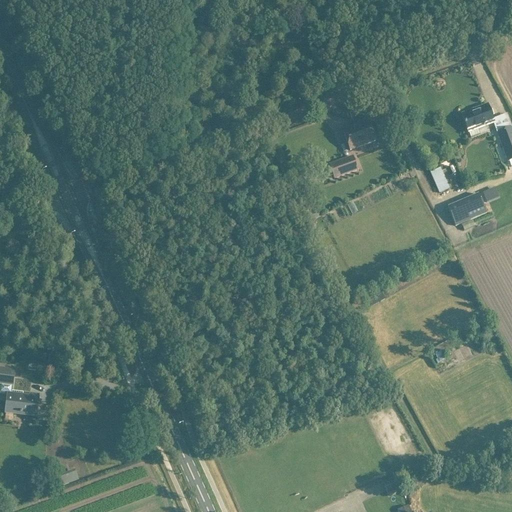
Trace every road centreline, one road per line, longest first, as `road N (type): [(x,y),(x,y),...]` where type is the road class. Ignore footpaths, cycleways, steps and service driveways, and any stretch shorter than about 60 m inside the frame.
road 1 (unclassified): [(74,196),(511,32)]
road 2 (secondary): [(208,511),(106,284)]
road 3 (track): [(186,0),(182,155)]
